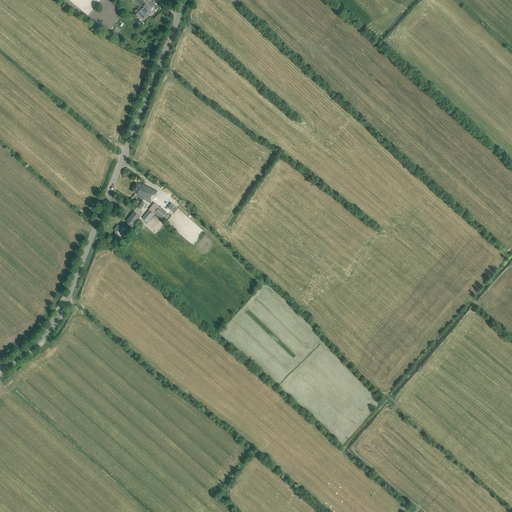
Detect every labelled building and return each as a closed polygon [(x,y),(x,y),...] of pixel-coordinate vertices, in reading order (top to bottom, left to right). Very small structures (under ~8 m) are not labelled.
[(155,11),(158,8),(154,4),(155,3),(152,0),(137,0),(137,1),(144,8),(142,10),(142,9),(138,13),(144,18),(147,15),(146,14),(149,11),(151,13),(154,10),(155,11)] [(142,184),(141,185),(136,183),(132,191),(137,194),(136,195),(138,196),(150,203),(156,192),(142,184)] [(148,222),(155,214),(164,221),(169,216),(166,214),(167,212),(155,203),(142,218),(148,222)] [(175,210),(173,208),(175,206),(171,203),(167,208),(173,213),(175,210)] [(142,213),(136,208),(134,211),(133,211),(126,221),(133,226),(140,216),(142,213)] [(115,234),(113,237),(122,243),(124,240),(115,234)]
